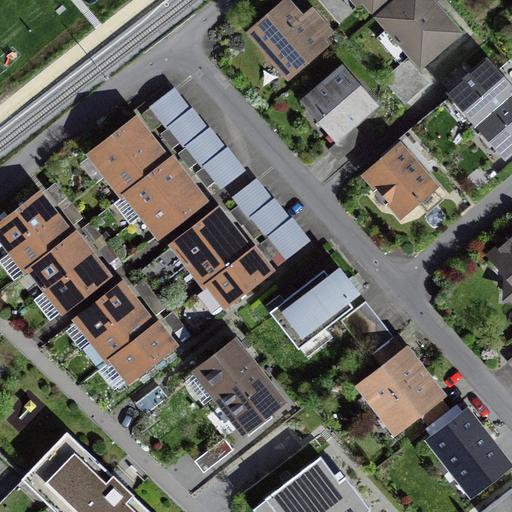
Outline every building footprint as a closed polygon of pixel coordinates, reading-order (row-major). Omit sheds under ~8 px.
[(35,0),(32,19),(47,21),(50,2),(35,0)] [(364,0),(373,10),(384,0),(364,0)] [(431,1),(429,0),(399,0),(379,17),(421,64),(457,32),(432,0),(431,1)] [(322,44),(287,4),(254,33),(288,73),(322,44)] [(426,82),(407,61),(386,80),(405,101),(426,82)] [(479,123),(511,94),(511,92),(487,64),(453,93),(479,123)] [(308,101),(341,138),(328,149),(338,161),(365,138),(352,123),(374,103),(344,69),(308,101)] [(202,168),(204,166),(221,188),(244,170),(228,148),(226,149),(192,109),(191,110),(174,89),(151,107),(167,129),(169,127),(185,148),(186,147),(202,168)] [(511,148),(511,94),(479,123),(505,154),(511,148)] [(108,174),(151,141),(135,120),(91,153),(108,174)] [(108,174),(124,195),(127,193),(167,162),(151,141),(108,174)] [(402,213),(432,187),(398,148),(368,174),(402,213)] [(187,180),(171,159),(167,162),(127,193),(143,214),(187,180)] [(275,199),(273,200),(257,179),(233,197),(250,219),(251,217),(267,238),(269,237),(285,258),(309,240),(292,218),(291,220),(275,199)] [(187,180),(143,214),(160,235),(203,201),(187,180)] [(0,234),(12,249),(55,216),(38,194),(0,224),(0,234)] [(217,210),(174,243),(190,265),(234,231),(217,210)] [(31,268),(71,236),(55,216),(12,249),(28,270),(31,268)] [(250,252),(234,231),(190,265),(206,286),(210,283),(250,252)] [(47,289),(90,255),(74,234),(71,236),(31,268),(47,289)] [(511,238),(494,255),(511,276),(508,279),(507,297),(511,296),(511,238)] [(270,271),(253,249),(250,252),(210,283),(226,305),(270,271)] [(107,276),(90,255),(47,289),(64,310),(107,276)] [(348,301),(359,293),(339,267),(329,275),(324,270),(270,312),(299,349),(353,307),(348,301)] [(94,340),(137,306),(121,284),(77,318),(94,340)] [(341,320),(369,356),(391,339),(363,303),(341,320)] [(137,306),(94,340),(110,360),(113,358),(154,327),(137,306)] [(130,379),(173,346),(157,324),(154,327),(113,358),(130,379)] [(217,396),(255,367),(234,341),(197,370),(217,396)] [(361,384),(379,407),(423,373),(405,350),(361,384)] [(255,367),(217,396),(245,432),(282,403),(255,367)] [(423,373),(379,407),(397,430),(440,396),(423,373)] [(168,397),(159,385),(135,404),(144,415),(168,397)] [(454,471),(458,468),(475,491),(508,465),(467,411),(430,440),(454,471)] [(150,511),(67,431),(29,471),(43,484),(39,488),(64,511),(150,511)] [(194,461),(203,472),(233,450),(224,438),(194,461)] [(320,456),(265,498),(275,511),(366,511),(370,509),(345,476),(339,481),(320,456)] [(511,511),(511,487),(480,511),(511,511)]
